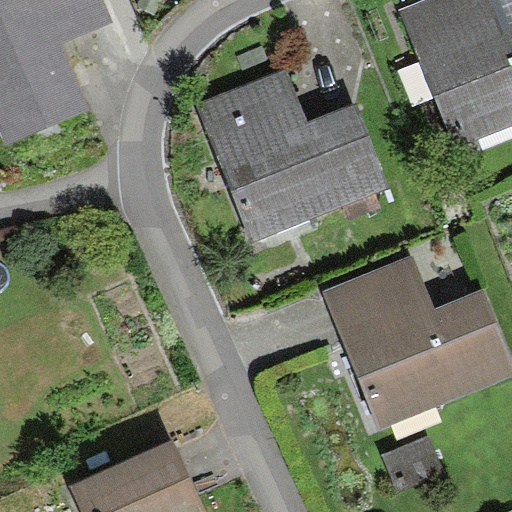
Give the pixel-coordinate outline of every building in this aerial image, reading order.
[(0,0),(0,124),(12,152),(91,119),(65,53),(115,28),(102,0),(0,0)] [(511,0),(448,0),(405,17),(462,158),(511,138),(511,0)] [(288,80),(203,114),(256,248),(388,195),(355,112),(308,131),(288,80)] [(408,264),(320,303),(379,438),(510,381),(476,303),(433,321),(427,308),(408,264)] [(430,443),(382,462),(394,491),(442,472),(430,443)] [(201,511),(177,456),(73,500),(78,511),(201,511)]
